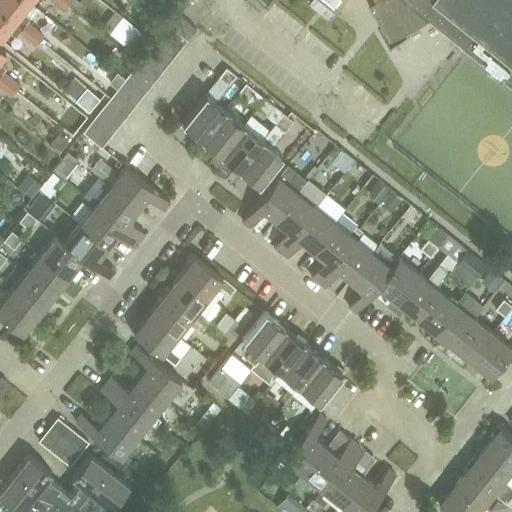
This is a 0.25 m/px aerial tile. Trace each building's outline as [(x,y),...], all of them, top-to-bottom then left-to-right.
[(22,11),(30,1),(28,0),(0,0),(0,8),(15,20),(22,26),(26,21),(29,16),(22,11)] [(430,19),(405,0),(379,0),(371,5),(383,25),(382,26),(382,25),(381,26),(391,43),(409,33),(410,35),(411,34),(409,32),(430,19)] [(158,7),(146,22),(158,31),(170,15),(158,7)] [(22,26),(15,20),(0,8),(0,38),(7,29),(15,35),(18,30),(22,26)] [(179,11),(170,23),(188,38),(197,27),(179,11)] [(118,16),(106,30),(120,42),(132,28),(118,16)] [(18,30),(27,37),(34,27),(26,21),(22,26),(18,30)] [(170,23),(160,35),(178,50),(188,38),(170,23)] [(42,34),(34,27),(27,37),(35,43),(42,34)] [(171,60),(178,50),(160,35),(152,45),(171,60)] [(152,45),(144,54),(163,69),(171,60),(152,45)] [(144,54),(137,64),(155,79),(163,69),(144,54)] [(148,88),(155,79),(137,64),(129,73),(148,88)] [(219,75),(229,84),(237,73),(227,65),(219,75)] [(0,73),(0,84),(3,87),(11,77),(3,70),(0,73)] [(117,72),(109,82),(117,88),(122,83),(125,78),(117,72)] [(125,78),(122,83),(140,98),(148,88),(129,73),(125,78)] [(64,89),(89,111),(100,98),(74,76),(64,89)] [(11,77),(3,87),(11,93),(19,83),(11,77)] [(239,91),(257,106),(265,96),(247,81),(239,91)] [(133,107),(140,98),(122,83),(117,88),(114,92),(133,107)] [(114,92),(106,102),(125,117),(133,107),(114,92)] [(183,120),(202,136),(225,107),(206,92),(183,120)] [(275,104),(265,96),(257,106),(267,114),(275,104)] [(64,102),(55,122),(73,131),(83,111),(64,102)] [(106,102),(99,111),(117,126),(125,117),(106,102)] [(221,151),(244,122),(225,107),(202,136),(221,151)] [(117,126),(99,111),(91,121),(110,136),(117,126)] [(286,129),(294,119),(284,111),(276,121),(286,129)] [(102,145),(110,136),(91,121),(83,130),(102,145)] [(221,151),(239,166),(263,137),(244,122),(221,151)] [(58,132),(49,145),(59,153),(68,140),(58,132)] [(282,153),(263,137),(239,166),(259,182),(282,153)] [(354,159),(341,149),(332,161),(344,171),(354,159)] [(110,184),(138,206),(148,194),(165,208),(171,200),(126,164),(110,184)] [(53,171),(39,188),(50,196),(55,189),(58,191),(66,182),(53,171)] [(27,172),(17,185),(31,195),(40,182),(27,172)] [(263,208),(275,218),(298,188),(279,173),(242,219),(250,225),(263,208)] [(129,218),(138,206),(110,184),(96,202),(140,238),(146,231),(129,218)] [(317,203),(298,188),(275,218),(287,227),(274,244),(281,249),(317,203)] [(392,190),(381,203),(391,212),(402,198),(392,190)] [(96,202),(82,220),(108,243),(118,232),(135,245),(140,238),(96,202)] [(301,239),(312,248),(336,218),(317,203),(281,249),(288,255),(301,239)] [(19,220),(28,228),(36,219),(27,211),(19,220)] [(311,273),(318,279),(355,234),(336,218),(312,248),(324,257),(311,273)] [(99,255),(108,243),(82,220),(66,240),(75,247),(74,248),(83,256),(111,277),(117,269),(99,255)] [(4,240),(13,247),(21,238),(11,230),(4,240)] [(41,252),(69,274),(83,256),(74,248),(75,247),(66,240),(56,232),(41,252)] [(374,249),(355,234),(318,279),(325,285),(338,269),(350,278),(374,249)] [(439,246),(429,238),(421,248),(431,256),(439,246)] [(397,299),(416,314),(437,285),(450,271),(458,261),(463,253),(455,246),(449,254),(448,253),(440,263),(439,261),(427,277),(418,270),(397,299)] [(357,310),(377,284),(387,273),(386,272),(392,264),(374,249),(350,278),(361,287),(349,303),(357,310)] [(450,271),(459,278),(469,286),(486,264),(467,249),(463,253),(458,261),(450,271)] [(54,294),(69,274),(41,252),(26,271),(54,294)] [(179,272),(203,292),(213,280),(230,293),(236,285),(195,253),(179,272)] [(399,255),(392,264),(386,272),(387,273),(377,284),(397,299),(418,270),(399,255)] [(491,268),(481,280),(494,291),(504,279),(491,268)] [(39,312),(54,294),(26,271),(10,291),(39,312)] [(194,304),(203,292),(179,272),(164,291),(206,325),(215,332),(220,326),(211,319),(211,318),(194,304)] [(456,301),(437,285),(416,314),(434,329),(456,301)] [(0,303),(0,312),(24,332),(39,312),(10,291),(0,303)] [(164,291),(150,309),(174,330),(183,318),(201,332),(206,325),(164,291)] [(511,308),(511,303),(504,297),(496,307),(506,315),(511,308)] [(434,329),(453,344),(475,316),(456,301),(434,329)] [(165,341),(174,330),(150,309),(134,330),(175,363),(182,355),(165,341)] [(254,363),(262,353),(284,324),(265,309),(243,338),(254,347),(246,356),(254,363)] [(226,325),(236,333),(244,324),(234,316),(226,325)] [(453,344),(472,359),(495,331),(475,316),(453,344)] [(284,324),(262,353),(281,368),(303,339),(284,324)] [(472,359),(491,375),(511,348),(511,345),(495,331),(472,359)] [(281,368),(300,383),(322,354),(303,339),(281,368)] [(137,342),(131,350),(148,363),(138,375),(167,398),(183,379),(137,342)] [(231,353),(221,365),(208,381),(228,396),(238,384),(240,380),(250,368),(231,353)] [(322,354),(300,383),(319,398),(341,369),(322,354)] [(152,417),(167,398),(138,375),(129,386),(113,373),(107,381),(152,417)] [(0,392),(9,382),(1,375),(0,376),(0,392)] [(108,413),(137,436),(152,417),(107,381),(101,388),(117,401),(108,413)] [(228,396),(238,404),(248,392),(238,384),(228,396)] [(267,391),(252,409),(264,420),(280,402),(267,391)] [(121,455),(137,436),(108,413),(98,425),(82,411),(76,419),(121,455)] [(304,471),(326,443),(315,434),(327,418),(319,411),(284,456),(304,471)] [(89,440),(58,415),(39,439),(71,464),(89,440)] [(286,424),(280,432),(288,439),(294,430),(286,424)] [(487,444),(511,464),(511,432),(502,424),(487,444)] [(304,471),(322,486),(358,442),(351,436),(338,452),(326,443),(304,471)] [(365,447),(358,442),(322,486),(318,491),(316,494),(319,497),(320,496),(322,497),(327,490),(341,501),(364,473),(352,463),(365,447)] [(511,464),(487,444),(471,463),(511,495),(511,484),(505,479),(511,469),(511,464)] [(118,511),(119,511),(112,506),(130,483),(90,451),(72,475),(79,481),(70,492),(49,475),(53,470),(29,452),(0,488),(0,493),(20,509),(17,511),(118,511)] [(511,495),(471,463),(457,481),(485,504),(495,492),(508,502),(511,497),(511,495)] [(341,501),(354,511),(364,511),(396,472),(389,466),(376,482),(364,473),(341,501)] [(441,501),(454,511),(478,511),(485,504),(457,481),(441,501)] [(273,502),(283,511),(294,511),(300,507),(284,491),(273,502)]
